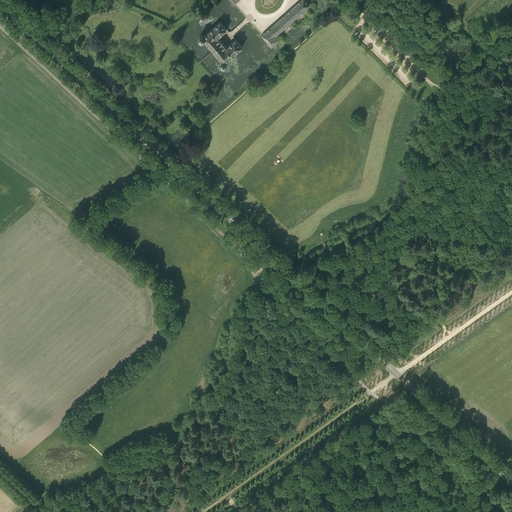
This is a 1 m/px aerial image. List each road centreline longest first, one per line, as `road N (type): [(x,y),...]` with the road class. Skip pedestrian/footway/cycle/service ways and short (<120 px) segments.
road 1 (secondary): [(0,1),(511,482)]
road 2 (track): [(280,262),(328,217),(368,203),(378,191),(405,96),(349,36),(357,27)]
